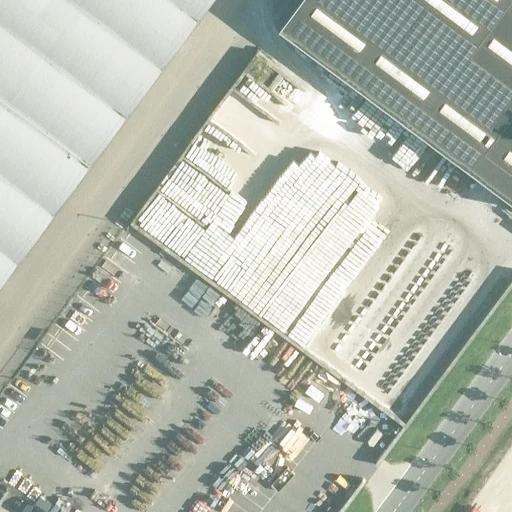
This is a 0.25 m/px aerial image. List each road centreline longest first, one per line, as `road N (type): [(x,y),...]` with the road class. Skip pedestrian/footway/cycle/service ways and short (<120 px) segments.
road 1 (unclassified): [(273,0),(0,369)]
road 2 (unclassified): [(511,352),(392,511)]
